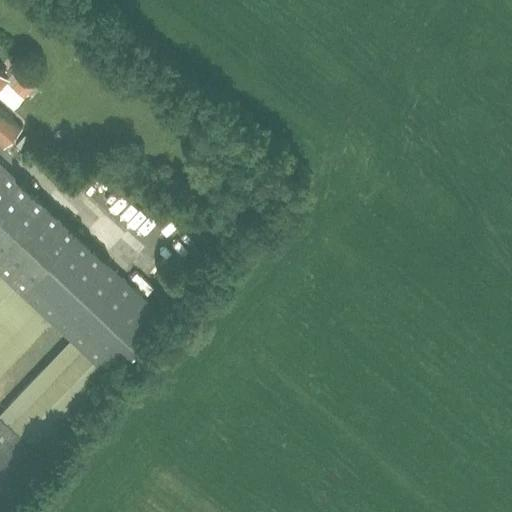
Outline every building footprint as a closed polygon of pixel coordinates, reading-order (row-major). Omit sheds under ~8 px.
[(0,141),(5,146),(22,127),(0,106),(0,86),(8,78),(0,71),(0,141)] [(16,87),(27,99),(41,85),(30,73),(16,87)] [(0,510),(44,464),(0,422),(0,374),(51,320),(112,377),(167,318),(0,163),(0,272),(3,275),(0,278),(0,510)] [(94,194),(122,211),(131,196),(103,179),(94,194)] [(67,205),(63,212),(81,224),(86,217),(67,205)] [(187,247),(197,234),(187,227),(191,222),(169,206),(156,224),(187,247)] [(122,257),(128,266),(159,244),(146,225),(126,238),(133,249),(122,257)] [(114,257),(121,249),(105,235),(98,243),(114,257)] [(168,281),(152,297),(169,313),(185,297),(168,281)]
